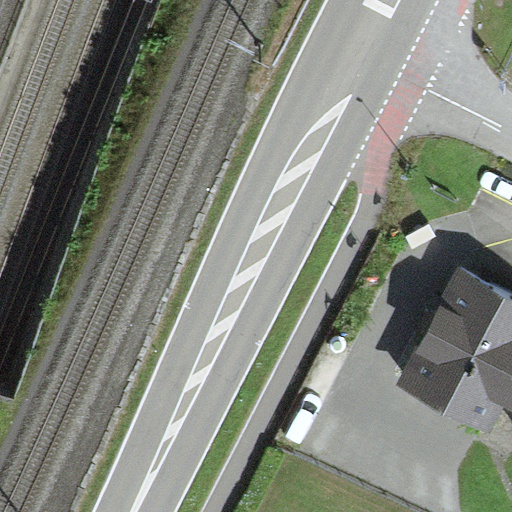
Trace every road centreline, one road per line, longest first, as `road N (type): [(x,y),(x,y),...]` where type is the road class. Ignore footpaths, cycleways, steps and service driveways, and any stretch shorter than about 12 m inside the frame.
road 1 (primary): [(120,511),(350,57)]
road 2 (residential): [(350,57),(511,137)]
